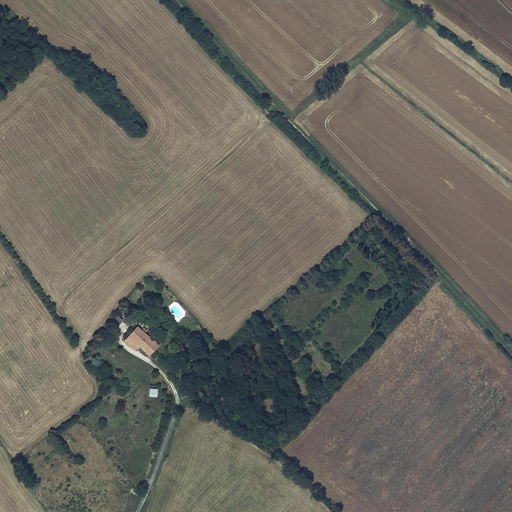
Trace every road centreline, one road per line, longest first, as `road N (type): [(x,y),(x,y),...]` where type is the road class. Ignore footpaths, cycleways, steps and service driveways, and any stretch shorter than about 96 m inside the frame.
road 1 (track): [(511,355),(274,101)]
road 2 (track): [(177,399),(284,442),(441,280)]
road 3 (track): [(274,101),(178,0)]
road 4 (unclassified): [(175,393),(173,420),(137,511)]
